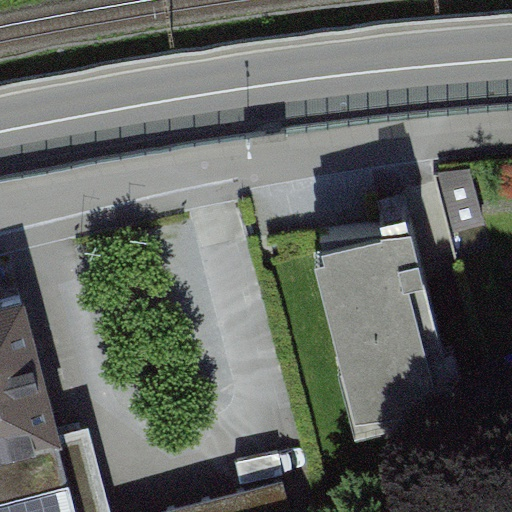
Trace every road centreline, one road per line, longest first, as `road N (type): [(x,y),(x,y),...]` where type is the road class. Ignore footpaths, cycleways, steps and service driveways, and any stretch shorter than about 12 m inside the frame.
road 1 (primary): [(511,59),(395,65),(0,136)]
road 2 (residential): [(0,220),(192,181)]
